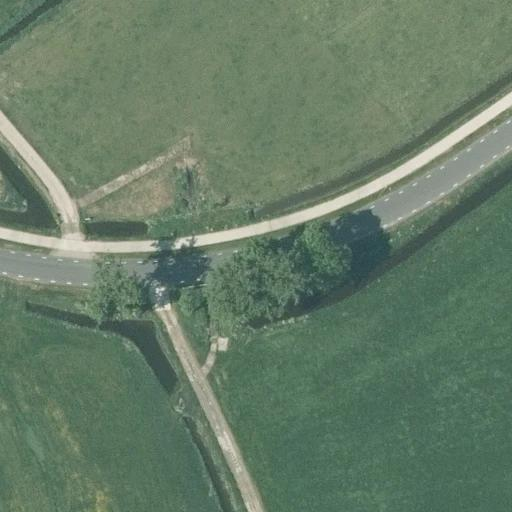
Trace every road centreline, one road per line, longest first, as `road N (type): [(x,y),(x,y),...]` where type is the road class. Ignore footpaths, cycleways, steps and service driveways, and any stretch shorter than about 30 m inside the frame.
road 1 (secondary): [(0,262),(129,275),(258,259),(369,222),(511,132)]
road 2 (track): [(0,123),(57,190),(69,230)]
